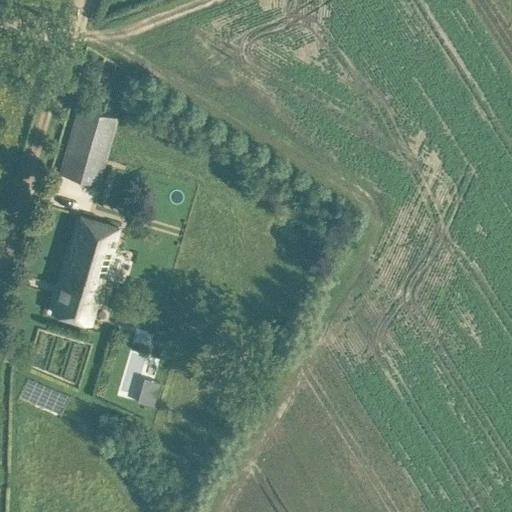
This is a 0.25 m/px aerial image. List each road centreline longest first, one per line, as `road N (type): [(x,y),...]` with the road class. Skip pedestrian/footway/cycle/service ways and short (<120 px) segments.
road 1 (track): [(321,178),(94,34),(55,38)]
road 2 (track): [(0,273),(59,59),(55,38),(0,20)]
